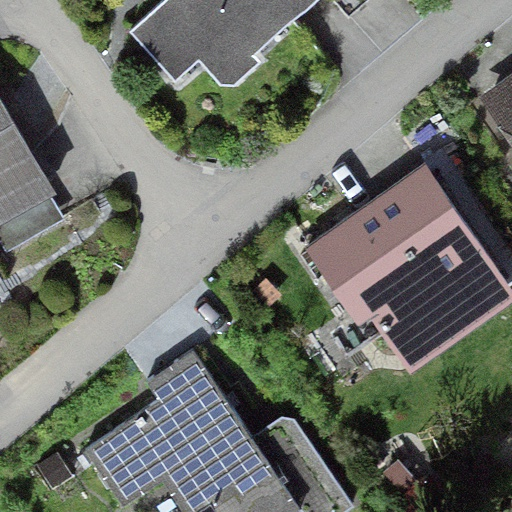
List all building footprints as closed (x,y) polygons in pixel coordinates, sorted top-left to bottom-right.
[(156,0),(128,24),(176,80),(201,57),(221,80),(235,81),(261,55),(255,50),(308,0),(156,0)] [(511,66),(478,91),(511,136),(511,66)] [(50,187),(56,183),(0,89),(0,243),(4,251),(66,214),(50,187)] [(415,363),(511,291),(511,278),(422,156),(306,241),(361,316),(373,306),(415,363)] [(253,429),(194,344),(146,377),(159,396),(80,448),(121,508),(146,487),(163,511),(186,511),(189,510),(190,511),(285,511),(298,504),(302,511),(339,511),(355,501),(294,412),(282,410),(253,429)] [(74,474),(58,449),(38,462),(54,487),(74,474)]
